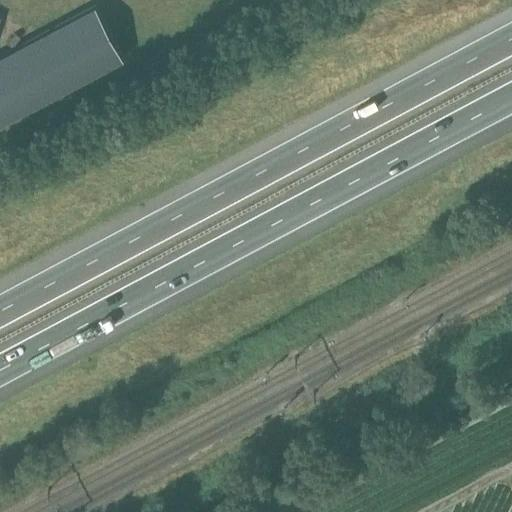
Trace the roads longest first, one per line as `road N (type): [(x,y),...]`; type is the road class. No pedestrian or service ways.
road 1 (motorway): [(511,40),(0,312)]
road 2 (motorway): [(0,370),(511,98)]
road 3 (track): [(262,511),(511,376)]
